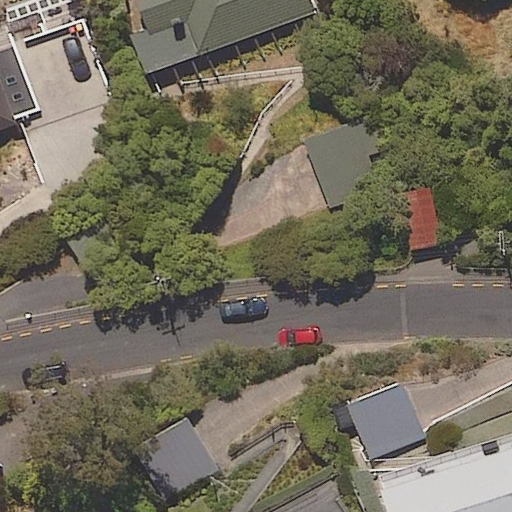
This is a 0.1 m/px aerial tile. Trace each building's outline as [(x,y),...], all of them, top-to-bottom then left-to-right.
[(316,11),(312,0),(140,0),(149,24),(133,30),(146,69),(316,11)] [(60,57),(0,78),(0,128),(16,123),(76,102),(60,57)] [(392,187),(372,114),(309,132),(329,205),(392,187)] [(443,242),(434,180),(403,185),(412,247),(443,242)] [(424,437),(402,379),(348,400),(370,458),(424,437)] [(219,470),(190,415),(134,445),(163,500),(219,470)] [(511,511),(511,428),(378,471),(391,511),(511,511)] [(343,511),(319,474),(260,511),(343,511)]
